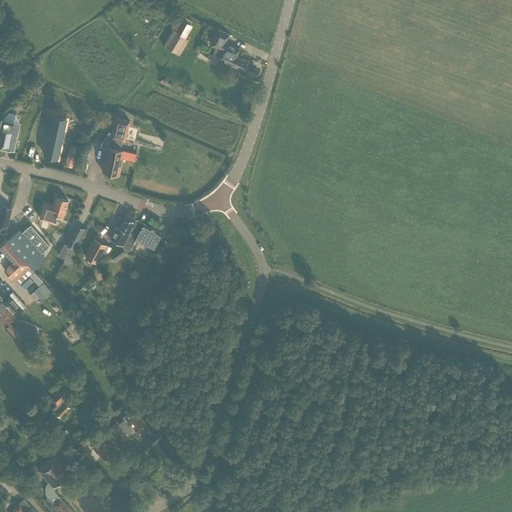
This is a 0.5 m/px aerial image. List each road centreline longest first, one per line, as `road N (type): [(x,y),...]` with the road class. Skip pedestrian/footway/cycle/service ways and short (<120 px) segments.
road 1 (unclassified): [(150,511),(200,464),(259,295),(256,252),(217,197)]
road 2 (unclassified): [(217,197),(195,210),(161,211),(0,163)]
road 3 (unclassified): [(217,197),(248,148),(290,0)]
